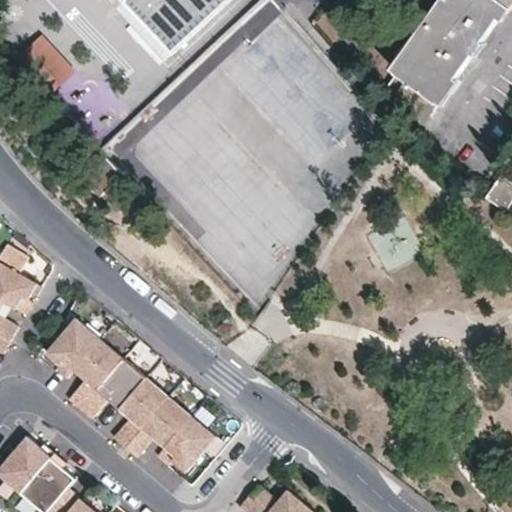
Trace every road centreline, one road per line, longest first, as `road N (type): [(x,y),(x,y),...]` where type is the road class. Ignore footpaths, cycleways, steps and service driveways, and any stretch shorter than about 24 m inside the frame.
road 1 (residential): [(0,170),(58,235),(283,419)]
road 2 (residential): [(169,511),(47,403),(10,393)]
road 3 (residential): [(283,419),(403,511)]
road 4 (residential): [(283,419),(203,511)]
